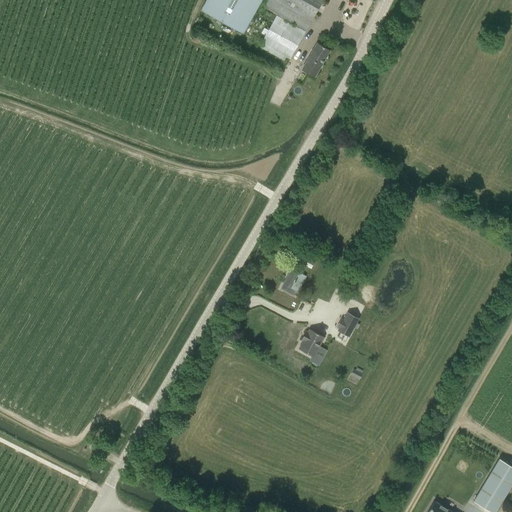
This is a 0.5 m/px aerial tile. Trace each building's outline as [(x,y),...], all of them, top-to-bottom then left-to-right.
[(261,0),(206,0),(202,8),(243,34),(261,0)] [(264,0),(260,8),(276,16),(304,32),(322,0),(264,0)] [(289,60),(304,33),(275,17),(260,43),(289,60)] [(301,69),(300,71),(314,79),(315,77),(329,52),(316,44),(301,69)] [(347,285),(355,289),(367,264),(359,261),(347,285)] [(306,276),(291,269),(283,284),(298,292),(306,276)] [(336,327),(339,328),(338,330),(349,335),(358,318),(347,312),(343,320),(341,319),(336,327)] [(298,349),(313,357),(324,337),(309,329),(307,332),(305,331),(301,339),(303,340),(298,349)] [(357,369),(355,371),(353,370),(350,377),(359,381),(362,374),(361,374),(362,372),(357,369)] [(511,468),(497,460),(496,461),(471,503),(487,511),(495,511),(511,483),(511,468)] [(449,511),(433,502),(431,504),(426,511),(449,511)]
